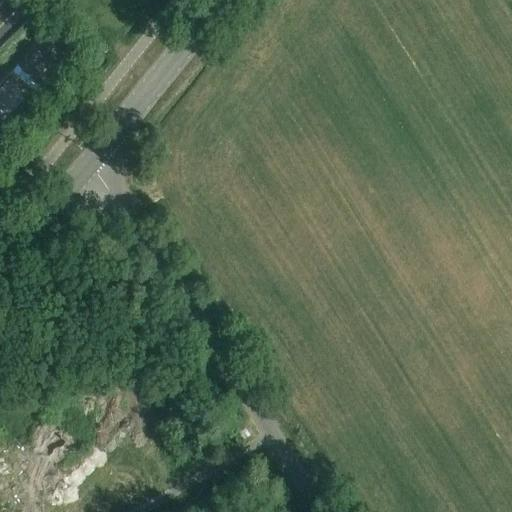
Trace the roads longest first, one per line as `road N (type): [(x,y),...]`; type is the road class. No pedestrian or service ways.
road 1 (tertiary): [(322,511),(89,163)]
road 2 (primary): [(89,163),(220,0)]
road 3 (primary): [(0,265),(89,163)]
